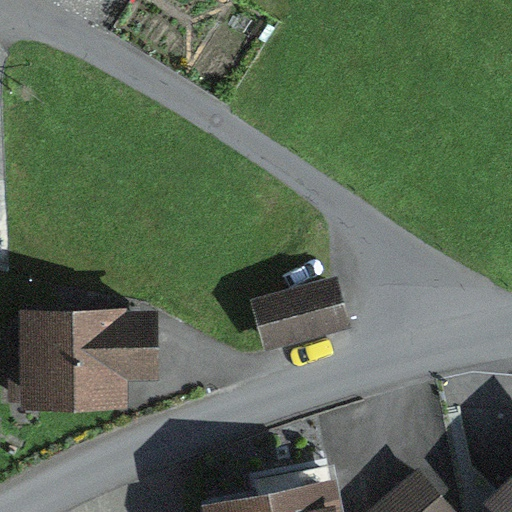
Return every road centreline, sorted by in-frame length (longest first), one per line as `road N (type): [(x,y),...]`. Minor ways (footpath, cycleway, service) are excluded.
road 1 (unclassified): [(462,337),(381,236),(340,203),(242,136),(8,0)]
road 2 (tertiary): [(462,337),(275,393),(99,464),(11,511)]
